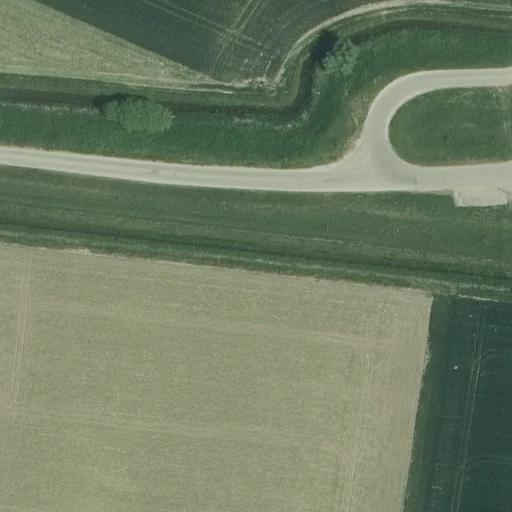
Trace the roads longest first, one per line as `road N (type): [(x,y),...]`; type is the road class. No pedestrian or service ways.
road 1 (unclassified): [(371,177),(254,177),(0,154)]
road 2 (unclassified): [(371,177),(378,114),(392,95),(415,81),(511,77)]
road 3 (unclassified): [(371,177),(511,175)]
